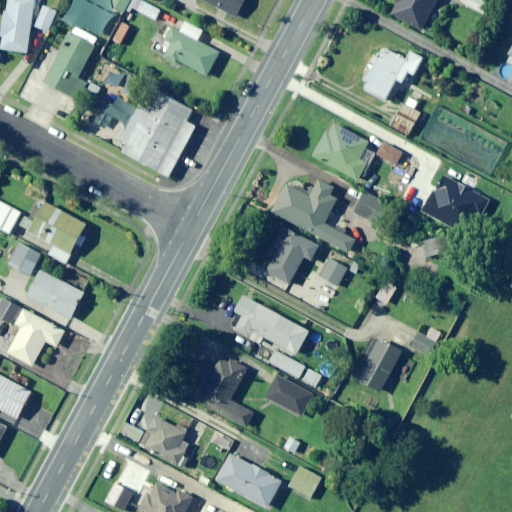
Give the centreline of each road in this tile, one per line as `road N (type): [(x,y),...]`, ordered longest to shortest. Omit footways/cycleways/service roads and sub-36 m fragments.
road 1 (residential): [(38,511),(192,226)]
road 2 (residential): [(192,226),(314,0)]
road 3 (residential): [(192,226),(0,124)]
